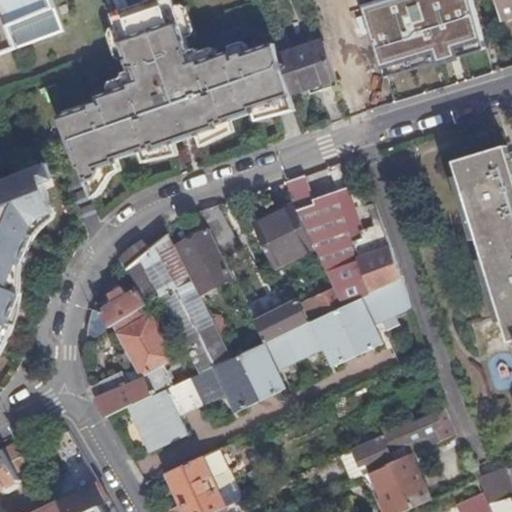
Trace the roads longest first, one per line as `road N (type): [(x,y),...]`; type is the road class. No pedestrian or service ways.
road 1 (residential): [(511,87),(163,205),(110,241),(79,292),(66,389)]
road 2 (residential): [(66,389),(131,511)]
